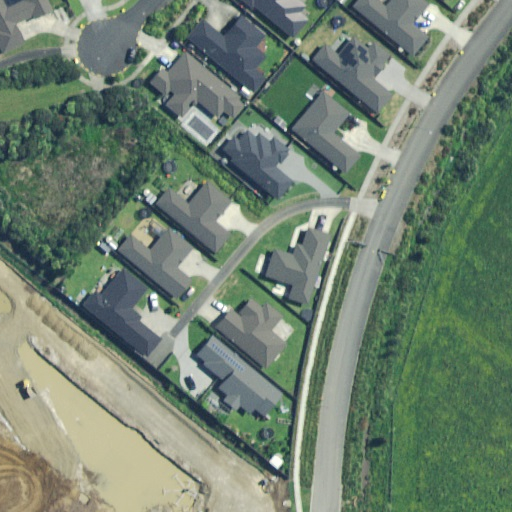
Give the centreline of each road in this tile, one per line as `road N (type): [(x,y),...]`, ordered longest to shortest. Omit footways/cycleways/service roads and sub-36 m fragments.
road 1 (residential): [(389,212),(346,349),(326,511)]
road 2 (residential): [(172,335),(264,226),(290,209),(338,201),(389,212)]
road 3 (residential): [(389,212),(457,81),(511,5)]
